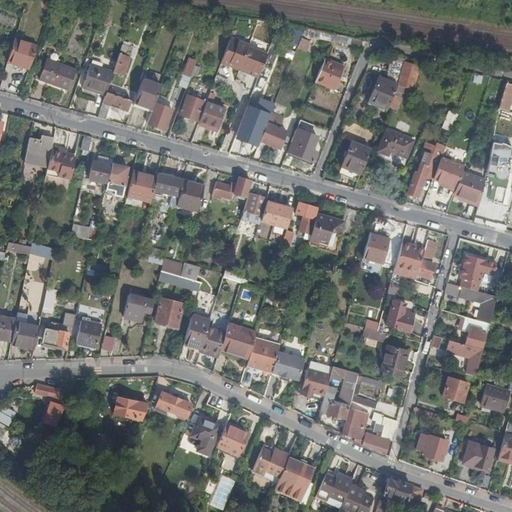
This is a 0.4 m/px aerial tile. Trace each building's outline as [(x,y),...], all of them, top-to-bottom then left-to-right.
[(310,42),(302,39),(297,49),(305,52),(310,42)] [(267,61),(268,57),(248,49),(249,47),(231,40),(221,65),(229,68),(229,66),(252,75),(252,77),(259,80),(267,61)] [(30,71),(38,48),(15,41),(8,64),(30,71)] [(127,44),(124,43),(113,74),(124,78),(131,55),(128,54),(130,48),(126,47),(127,44)] [(187,88),(194,59),(186,57),(178,86),(187,88)] [(343,67),(325,60),(315,83),(334,90),(343,67)] [(69,92),(75,72),(47,63),(40,82),(69,92)] [(397,86),(412,91),(416,78),(419,68),(418,66),(405,63),(400,76),(397,86)] [(106,92),(113,74),(92,67),(84,90),(104,97),(106,92)] [(200,68),(196,67),(191,78),(196,80),(200,68)] [(387,111),(388,108),(397,86),(379,78),(369,103),(387,111)] [(155,105),(161,89),(143,82),(134,106),(143,110),(144,108),(153,111),(155,105)] [(499,111),(508,113),(511,104),(511,86),(507,85),(499,111)] [(98,117),(106,120),(110,106),(119,111),(120,110),(128,113),(132,101),(124,99),(124,97),(116,94),(115,96),(106,92),(104,97),(98,117)] [(199,101),(193,99),(187,96),(180,116),(196,122),(204,103),(199,101)] [(258,106),(250,102),(246,112),(254,115),(256,110),(256,111),(258,106)] [(200,123),(219,130),(226,111),(207,104),(200,123)] [(173,112),(155,105),(153,111),(148,125),(165,132),(173,112)] [(246,112),(231,150),(239,153),(243,142),(242,142),(243,140),(256,145),(266,120),(254,115),(246,112)] [(300,122),(307,124),(310,116),(303,113),(300,122)] [(451,133),(457,116),(449,113),(442,129),(451,133)] [(272,114),(260,143),(280,150),(286,133),(279,130),(283,119),(272,114)] [(297,130),(310,135),(314,127),(307,124),(300,122),(297,130)] [(297,130),(287,154),(313,164),(317,154),(313,151),(318,138),(310,135),(297,130)] [(390,153),(404,159),(410,142),(387,132),(378,153),(388,157),(390,153)] [(52,149),(54,140),(42,138),(41,143),(30,140),(26,162),(49,167),(52,149)] [(410,142),(404,159),(406,160),(413,143),(410,142)] [(511,150),(511,147),(494,142),(488,173),(495,175),(497,179),(502,179),(507,178),(509,175),(509,167),(511,150)] [(353,170),(361,173),(370,151),(352,143),(342,168),(352,172),(353,170)] [(427,179),(433,181),(441,159),(446,148),(439,146),(437,149),(426,145),(422,157),(424,158),(417,175),(415,174),(407,195),(417,199),(419,194),(421,194),(424,187),(422,187),(425,178),(427,179)] [(71,181),(76,159),(67,157),(64,156),(65,151),(52,149),(49,167),(47,176),(71,181)] [(441,159),(433,181),(441,184),(456,190),(455,193),(453,196),(462,199),(479,206),(482,193),(483,186),(484,182),(462,174),(464,168),(441,159)] [(108,185),(111,169),(107,169),(108,167),(97,164),(96,170),(92,169),(90,181),(108,185)] [(128,170),(112,166),(111,169),(108,185),(106,191),(115,193),(114,196),(121,198),(128,170)] [(339,174),(358,182),(361,173),(353,170),(352,172),(342,168),(339,174)] [(144,175),(133,173),(127,197),(138,200),(144,175)] [(157,178),(144,175),(138,200),(151,202),(154,192),(157,178)] [(158,175),(157,178),(154,192),(159,193),(158,196),(163,197),(164,195),(179,198),(183,183),(184,182),(158,175)] [(233,185),(229,200),(232,201),(234,195),(246,199),(251,182),(238,179),(237,186),(233,185)] [(198,213),(204,188),(183,183),(179,198),(177,207),(198,213)] [(222,198),(227,200),(231,188),(216,184),(212,199),(221,201),(222,198)] [(456,190),(441,184),(440,188),(455,193),(456,190)] [(261,223),(267,203),(267,201),(249,195),(244,213),(243,212),(241,221),(259,226),(261,223)] [(460,203),(477,209),(479,206),(462,199),(460,203)] [(286,230),(292,211),(283,208),(284,205),(278,204),(277,207),(267,203),(261,223),(286,230)] [(299,233),(309,236),(316,210),(298,204),(295,216),(303,218),(299,233)] [(317,217),(310,242),(327,247),(332,231),(336,232),(340,233),(343,224),(317,217)] [(272,226),(269,236),(278,239),(281,228),(272,226)] [(96,232),(73,227),(71,238),(94,243),(96,232)] [(331,248),(336,232),(332,231),(327,247),(331,248)] [(292,242),(294,234),(287,232),(285,240),(292,242)] [(388,241),(371,237),(367,252),(364,260),(381,265),(388,241)] [(427,242),(423,251),(416,277),(429,280),(434,266),(431,265),(437,244),(427,242)] [(31,255),(32,247),(16,244),(14,252),(31,255)] [(54,262),(56,251),(33,245),(32,247),(31,255),(54,262)] [(393,275),(415,281),(416,277),(423,251),(401,245),(393,275)] [(460,288),(477,293),(482,273),(493,276),(496,265),(466,257),(460,280),(462,280),(460,288)] [(164,262),(163,267),(161,273),(181,279),(184,268),(164,262)] [(87,265),(86,274),(93,275),(94,266),(87,265)] [(184,268),(181,279),(195,283),(198,269),(184,265),(184,268)] [(161,273),(159,282),(200,294),(202,285),(195,283),(181,279),(161,273)] [(225,273),(224,277),(223,279),(241,284),(243,279),(243,278),(225,273)] [(497,299),(496,299),(477,293),(460,288),(447,285),(444,295),(482,305),(478,322),(481,323),(489,326),(497,299)] [(48,290),(43,314),(52,316),(57,292),(48,290)] [(129,297),(124,319),(142,324),(145,313),(151,314),(154,303),(129,297)] [(178,329),(184,306),(161,300),(156,324),(178,329)] [(404,321),(401,332),(410,335),(414,321),(403,319),(404,314),(406,305),(393,302),(389,317),(404,321)] [(18,322),(17,324),(39,329),(41,319),(19,314),(18,322)] [(72,337),(74,329),(74,326),(76,317),(65,315),(63,326),(54,324),(52,332),(46,331),(43,346),(65,351),(69,336),(72,337)] [(0,317),(0,341),(13,344),(17,324),(18,322),(0,317)] [(193,317),(185,346),(193,348),(201,319),(193,317)] [(386,328),(401,332),(404,321),(389,317),(386,328)] [(201,319),(193,348),(202,350),(209,325),(210,322),(201,319)] [(97,349),(102,327),(81,322),(76,344),(97,349)] [(487,337),(489,326),(481,323),(481,326),(466,322),(464,331),(469,332),(465,347),(474,350),(478,335),(487,337)] [(13,344),(12,346),(34,352),(39,329),(17,324),(13,344)] [(227,330),(209,325),(202,350),(201,351),(219,357),(221,351),(227,330)] [(227,330),(221,351),(249,359),(254,340),(256,334),(228,325),(227,330)] [(384,344),(387,336),(377,333),(373,332),(371,340),(384,344)] [(482,352),(487,337),(478,335),(474,350),(482,352)] [(106,338),(103,351),(111,353),(115,340),(106,338)] [(433,338),(430,349),(438,351),(441,341),(433,338)] [(249,359),(247,367),(272,375),(272,374),(278,354),(279,348),(254,340),(249,359)] [(467,375),(476,377),(482,352),(474,350),(465,347),(450,343),(447,355),(470,361),(467,375)] [(400,377),(406,353),(387,348),(380,372),(400,377)] [(290,380),(299,382),(305,362),(278,354),(272,374),(280,377),(280,379),(290,381),(290,380)] [(310,364),(308,372),(330,378),(330,376),(332,370),(315,365),(316,364),(312,363),(310,364)] [(325,397),(319,414),(346,421),(358,377),(358,375),(333,369),(332,369),(332,370),(330,376),(341,379),(345,380),(348,381),(346,386),(348,386),(346,395),(347,397),(347,398),(340,396),(338,404),(333,403),(334,400),(331,399),(332,395),(335,396),(337,397),(338,393),(336,393),(336,391),(327,388),(325,397)] [(313,394),(325,397),(327,388),(330,379),(330,378),(308,372),(302,393),(312,396),(313,394)] [(380,390),(383,383),(364,375),(361,382),(380,390)] [(348,381),(345,380),(340,396),(347,398),(347,397),(346,395),(348,386),(346,386),(348,381)] [(442,399),(462,405),(468,386),(447,380),(442,399)] [(44,424),(55,428),(64,408),(58,399),(60,392),(59,392),(37,387),(35,395),(50,398),(49,404),(51,405),(44,424)] [(510,394),(486,387),(480,406),(505,412),(510,394)] [(157,408),(187,420),(192,406),(162,395),(157,408)] [(141,422),(147,406),(117,399),(114,416),(141,422)] [(414,409),(412,415),(430,420),(432,415),(414,409)] [(355,412),(351,427),(365,431),(369,415),(355,412)] [(385,428),(383,436),(392,438),(394,430),(396,431),(398,424),(396,423),(398,418),(385,414),(382,427),(385,428)] [(0,423),(9,429),(12,422),(0,415),(0,423)] [(456,422),(468,425),(469,419),(458,416),(456,422)] [(215,427),(198,419),(190,436),(200,440),(195,451),(207,456),(214,438),(211,437),(215,427)] [(370,450),(387,457),(392,438),(383,436),(382,440),(367,436),(367,437),(363,436),(365,431),(351,427),(345,425),(342,434),(342,436),(361,444),(361,445),(370,449),(370,450)] [(226,426),(217,447),(239,457),(248,435),(226,426)] [(424,454),(429,437),(421,435),(416,452),(424,454)] [(511,438),(505,436),(501,449),(511,452),(511,438)] [(424,454),(423,457),(441,462),(447,443),(429,437),(424,454)] [(475,465),(474,469),(487,473),(493,451),(469,445),(464,462),(475,465)] [(511,452),(501,449),(498,459),(511,462),(511,452)] [(262,451),(254,473),(263,476),(265,472),(279,478),(288,459),(289,457),(274,450),(272,455),(262,451)] [(252,472),(254,473),(262,451),(261,451),(252,472)] [(279,478),(279,479),(305,490),(313,471),(288,459),(279,478)] [(511,462),(498,459),(497,463),(511,467),(511,462)] [(350,485),(352,481),(337,474),(335,478),(325,474),(316,496),(327,501),(329,497),(343,503),(350,485)] [(220,476),(211,506),(223,510),(233,480),(220,476)] [(423,492),(390,480),(383,495),(406,504),(407,503),(415,505),(419,504),(423,492)] [(343,503),(341,506),(354,511),(367,511),(373,500),(364,496),(365,492),(350,485),(343,503)] [(382,498),(378,509),(384,510),(386,500),(382,498)]
